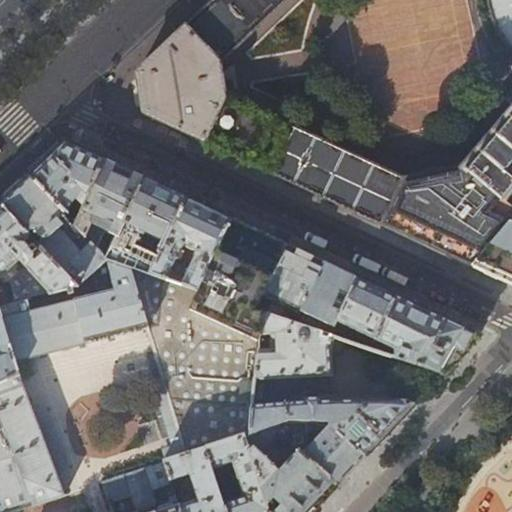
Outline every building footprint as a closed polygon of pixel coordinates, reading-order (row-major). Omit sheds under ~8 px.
[(511,0),(213,0),(137,73),(140,91),(144,113),(170,125),(252,163),(333,201),(472,266),(509,223),(511,219),(511,0)] [(42,165),(29,176),(73,225),(105,160),(87,152),(65,142),(49,157),(42,165)] [(24,172),(28,177),(29,176),(42,165),(37,159),(24,172)] [(131,173),(105,160),(73,225),(106,260),(131,268),(150,275),(186,198),(164,188),(131,173)] [(15,190),(0,204),(0,205),(77,287),(106,260),(73,225),(29,176),(28,177),(15,190)] [(150,275),(198,290),(231,220),(209,209),(186,198),(150,275)] [(0,306),(77,287),(0,205),(0,306)] [(260,233),(231,220),(198,290),(150,275),(131,268),(133,276),(148,328),(157,360),(185,455),(191,453),(204,449),(243,436),(250,433),(252,406),(253,398),(254,385),(255,379),(257,356),(259,334),(261,313),(255,311),(262,296),(287,246),(277,241),(260,233)] [(511,223),(509,223),(472,266),(511,284),(511,223)] [(262,296),(299,314),(294,324),(329,336),(357,278),(336,269),(312,257),(287,246),(262,296)] [(133,276),(131,268),(106,260),(77,287),(0,306),(0,314),(14,361),(148,328),(133,276)] [(393,295),(357,278),(329,336),(334,338),(352,344),(355,338),(346,334),(349,327),(394,348),(394,351),(394,355),(398,359),(443,375),(456,361),(480,336),(438,316),(393,295)] [(261,313),(259,334),(270,333),(271,355),(257,356),(255,379),(332,374),(330,347),(334,338),(329,336),(294,324),(261,313)] [(0,383),(18,375),(14,361),(0,314),(0,383)] [(167,461),(185,455),(157,360),(149,362),(175,448),(165,451),(167,461)] [(19,374),(18,375),(0,383),(0,416),(15,456),(33,504),(33,506),(41,503),(64,495),(25,388),(19,374)] [(263,386),(254,385),(253,398),(262,399),(263,386)] [(252,406),(250,433),(272,426),(290,420),(327,422),(365,457),(413,406),(408,402),(321,402),(321,398),(304,399),(304,403),(252,406)] [(0,416),(0,460),(15,456),(0,416)] [(365,457),(327,422),(290,420),(272,426),(275,428),(298,451),(337,487),(351,471),(365,457)] [(275,428),(272,426),(250,433),(243,436),(268,511),(312,511),(321,503),(337,487),(298,451),(278,472),(254,449),(275,428)] [(268,511),(243,436),(204,449),(211,470),(232,464),(237,479),(235,481),(235,483),(240,499),(222,504),(224,511),(268,511)] [(211,470),(204,449),(191,453),(185,455),(167,461),(163,462),(169,480),(189,474),(199,505),(180,511),(224,511),(222,504),(211,470)] [(15,456),(0,460),(0,511),(8,511),(20,508),(33,504),(15,456)] [(170,482),(169,480),(163,462),(102,482),(109,502),(131,495),(134,508),(137,509),(140,508),(141,511),(180,511),(175,495),(154,503),(149,489),(170,482)]
